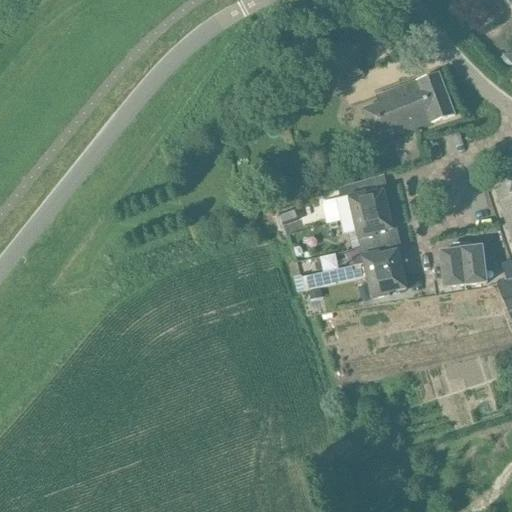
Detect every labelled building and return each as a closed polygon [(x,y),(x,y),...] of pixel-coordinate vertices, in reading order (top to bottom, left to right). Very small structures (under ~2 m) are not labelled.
[(326,41),(308,67),(330,91),(338,83),(362,74),(360,50),(335,46),(326,41)] [(377,144),(433,123),(434,125),(439,123),(455,117),(439,75),(378,98),(381,106),(365,112),(377,144)] [(342,223),(389,212),(385,192),(381,178),(339,191),(341,200),(336,201),(342,223)] [(511,185),(496,191),(511,238),(511,185)] [(361,250),(379,246),(377,235),(394,231),(389,212),(342,223),(345,236),(357,233),(359,242),(361,250)] [(436,272),(436,273),(436,274),(436,275),(436,276),(437,277),(437,278),(437,279),(438,280),(438,281),(439,281),(444,280),(445,290),(460,288),(474,286),(488,285),(484,250),(484,249),(472,250),(472,243),(453,246),(454,252),(441,254),(442,267),(437,268),(437,269),(436,270),(436,271),(436,272)] [(379,246),(361,250),(363,258),(365,265),(336,272),(339,286),(355,282),(355,283),(368,280),(403,272),(398,252),(382,256),(379,246)] [(511,278),(511,264),(511,262),(500,266),(506,281),(511,278)] [(373,301),(391,297),(391,294),(407,291),(403,272),(368,280),(373,301)] [(321,290),(337,286),(334,273),(304,279),(307,293),(309,293),(321,290)] [(511,317),(511,281),(498,285),(511,317)] [(311,302),(323,299),(321,290),(309,293),(311,302)]
